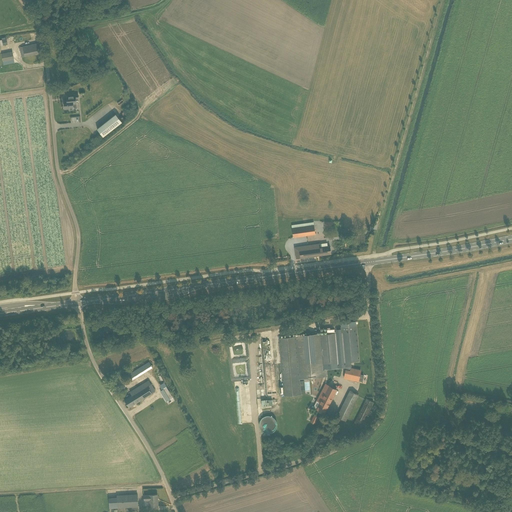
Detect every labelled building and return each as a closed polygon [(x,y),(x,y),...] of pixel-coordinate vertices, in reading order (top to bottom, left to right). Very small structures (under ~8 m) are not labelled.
[(41,53),(39,43),(20,47),(22,57),(41,53)] [(13,52),(2,54),(3,62),(15,59),(13,52)] [(78,98),(78,94),(73,94),(73,96),(67,97),(67,101),(64,101),(65,109),(69,109),(69,110),(74,110),(74,104),(76,104),(76,98),(78,98)] [(103,137),(115,128),(109,120),(97,129),(103,137)] [(306,226),(307,235),(315,233),(314,225),(306,226)] [(321,247),(320,244),(295,247),(296,259),(331,254),(330,246),(321,247)] [(279,338),(284,386),(281,386),(281,394),(284,393),(284,396),(301,395),(301,394),(306,394),(304,381),(300,381),(300,378),(326,376),(326,370),(346,368),(346,367),(350,366),(349,362),(360,361),(356,325),(341,326),(342,333),(344,354),(345,364),(339,365),(338,355),(336,333),(296,337),(279,338)] [(152,367),(149,362),(148,360),(140,366),(140,367),(129,375),(132,380),(152,367)] [(346,370),(344,378),(358,381),(361,370),(351,368),(350,371),(346,370)] [(149,380),(134,390),(130,393),(132,395),(125,400),(129,407),(155,391),(149,380)] [(337,390),(325,384),(313,408),(324,414),(337,390)] [(163,390),(160,392),(166,401),(172,397),(166,387),(163,389),(163,390)] [(350,391),(337,417),(346,421),(359,395),(350,391)] [(353,425),(361,429),(374,402),(366,399),(353,425)] [(315,424),(319,416),(314,414),(310,422),(315,424)] [(263,416),(264,433),(277,431),(275,415),(263,416)] [(158,506),(157,494),(149,495),(144,495),(144,500),(149,500),(150,506),(158,506)] [(117,496),(117,497),(118,508),(138,506),(137,495),(117,496)]
